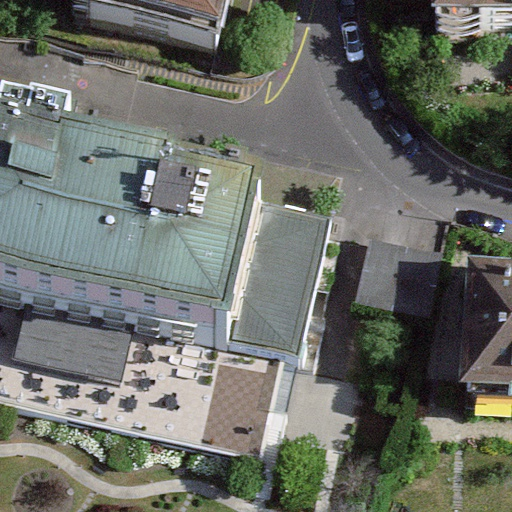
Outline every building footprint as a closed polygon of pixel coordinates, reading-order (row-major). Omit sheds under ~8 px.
[(220,75),(235,0),(101,0),(91,48),(220,75)] [(511,0),(443,0),(444,32),(511,31),(511,0)] [(0,118),(70,127),(74,97),(0,87),(0,118)] [(0,310),(304,379),(337,233),(0,158),(0,310)] [(440,329),(455,259),(377,243),(363,313),(440,329)] [(511,278),(475,277),(468,402),(511,404),(511,278)]
